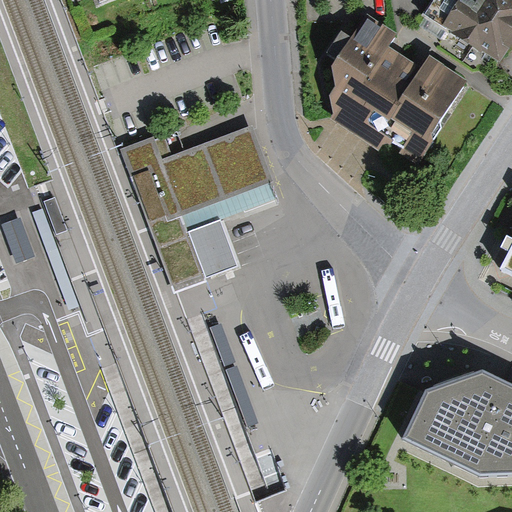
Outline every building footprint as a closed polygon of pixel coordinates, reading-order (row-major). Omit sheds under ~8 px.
[(511,2),(509,0),(452,0),(447,8),(435,0),(428,0),(412,23),(428,34),(434,27),(488,65),(499,50),(511,46),(511,2)] [(404,177),(466,90),(429,65),(418,80),(393,63),(401,51),(364,26),(330,74),(321,87),(332,95),(324,107),(334,128),(404,177)] [(263,181),(244,129),(160,160),(152,138),(124,149),(151,222),(263,181)] [(271,201),(263,181),(151,222),(155,234),(177,293),(201,284),(182,234),(212,222),(271,201)] [(55,198),(44,202),(56,234),(67,230),(55,198)] [(212,222),(182,234),(201,284),(231,273),(212,222)] [(511,240),(493,277),(511,286),(511,240)] [(511,394),(483,381),(426,400),(402,449),(478,487),(511,486),(511,394)]
